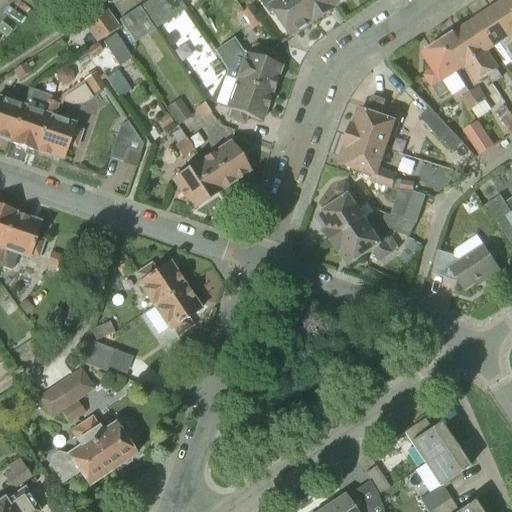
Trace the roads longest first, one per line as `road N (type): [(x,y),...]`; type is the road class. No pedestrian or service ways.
road 1 (residential): [(257,263),(314,86),(340,55),(422,0)]
road 2 (residential): [(0,174),(257,263)]
road 3 (residential): [(232,511),(444,367)]
road 4 (residential): [(474,350),(434,323),(257,263)]
road 5 (residential): [(186,481),(257,263)]
road 6 (residential): [(508,511),(444,367)]
